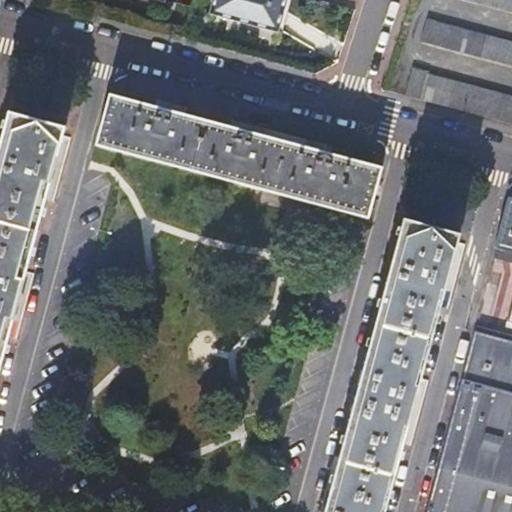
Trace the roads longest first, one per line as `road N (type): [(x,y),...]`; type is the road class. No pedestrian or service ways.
road 1 (residential): [(104,48),(0,454)]
road 2 (residential): [(302,511),(408,129)]
road 3 (residential): [(503,154),(405,511)]
road 4 (residential): [(104,48),(345,111)]
